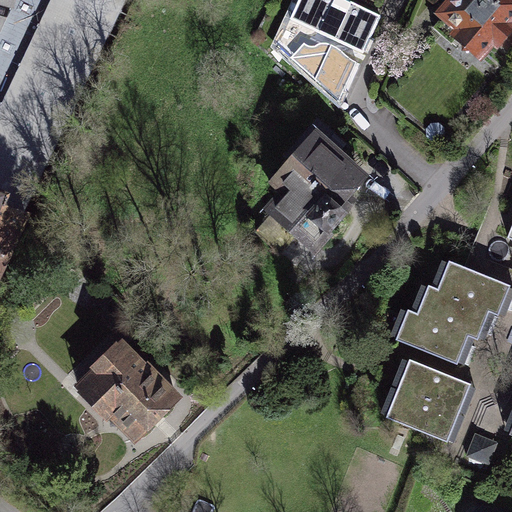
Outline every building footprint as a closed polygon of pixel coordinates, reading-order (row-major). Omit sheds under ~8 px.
[(0,207),(0,193),(19,204),(38,209),(139,0),(0,0),(0,293),(3,294),(25,214),(0,207)] [(381,16),(344,0),(293,0),(285,20),(365,53),(381,16)] [(511,0),(450,0),(433,20),(452,37),(450,40),(486,71),(511,39),(511,0)] [(371,164),(319,118),(270,174),(277,181),(266,194),(317,239),(348,203),(341,198),(371,164)] [(511,298),(511,290),(451,269),(441,297),(430,296),(420,324),(409,320),(401,344),(457,364),(465,340),(481,346),(491,317),(504,322),(511,298)] [(178,405),(114,346),(67,398),(131,457),(178,405)] [(474,393),(408,368),(386,425),(453,449),(474,393)]
